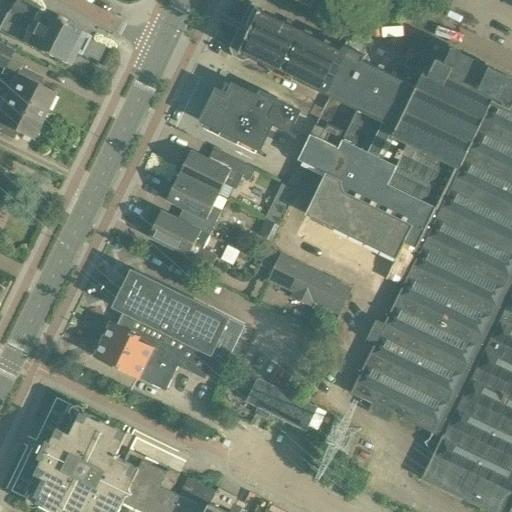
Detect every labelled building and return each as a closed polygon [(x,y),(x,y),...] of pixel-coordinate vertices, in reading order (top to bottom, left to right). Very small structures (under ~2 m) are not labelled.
[(0,25),(0,31),(57,60),(67,65),(74,52),(80,55),(89,36),(38,10),(39,8),(25,0),(14,0),(11,5),(8,6),(7,12),(0,25)] [(293,0),(309,8),(311,4),(330,14),(335,5),(324,0),(293,0)] [(338,148),(336,146),(328,143),(310,134),(298,159),(326,173),(296,235),(402,286),(368,357),(351,393),(442,437),(422,479),(489,511),(511,511),(511,78),(431,39),(410,82),(363,59),(365,54),(373,54),(373,38),(365,38),(347,39),(342,49),(254,7),(245,25),(251,28),(239,52),(240,53),(240,52),(260,62),(357,109),(338,148)] [(7,93),(45,111),(54,92),(39,85),(42,78),(20,67),(22,63),(10,57),(14,50),(0,43),(0,66),(3,68),(0,73),(13,80),(7,93)] [(292,116),(234,88),(229,98),(218,93),(205,120),(256,145),(270,117),(287,126),(292,116)] [(0,133),(12,139),(16,132),(31,139),(45,111),(7,93),(0,106),(0,133)] [(310,134),(328,143),(333,133),(328,130),(325,129),(316,124),(310,134)] [(275,143),(267,168),(290,175),(297,150),(275,143)] [(250,181),(256,169),(220,151),(214,163),(191,151),(189,155),(186,154),(181,162),(178,171),(181,172),(179,176),(219,195),(225,184),(237,190),(243,177),(250,181)] [(0,179),(5,170),(0,168),(0,202),(9,184),(0,179)] [(219,195),(179,176),(177,179),(175,178),(169,185),(166,194),(169,196),(167,200),(190,211),(185,223),(201,232),(210,236),(222,211),(214,206),(219,195)] [(273,205),(267,217),(277,222),(283,210),(273,205)] [(185,223),(161,212),(159,216),(157,214),(151,222),(149,231),(151,232),(149,236),(198,260),(212,267),(218,254),(204,247),(210,236),(201,232),(185,223)] [(255,244),(250,255),(261,261),(267,249),(255,244)] [(353,289),(281,253),(268,280),(293,293),(291,297),(311,307),(313,302),(340,315),(353,289)] [(123,288),(115,306),(125,312),(124,313),(215,357),(216,357),(227,363),(245,325),(228,317),(150,280),(132,271),(124,288),(123,288)] [(97,340),(91,352),(95,354),(94,357),(166,391),(180,363),(186,366),(185,370),(205,379),(207,375),(216,357),(215,357),(124,313),(119,325),(111,322),(102,341),(98,339),(97,340)] [(216,357),(207,375),(222,382),(230,386),(238,369),(227,363),(216,357)] [(258,378),(247,402),(249,403),(258,407),(255,413),(258,415),(264,418),(268,419),(271,413),(306,431),(308,426),(317,430),(326,412),(317,407),(303,401),(258,378)] [(28,498),(27,499),(29,505),(34,507),(40,506),(53,511),(118,511),(123,502),(144,460),(146,457),(134,451),(130,449),(125,460),(119,457),(120,455),(118,453),(128,433),(109,424),(108,421),(105,421),(86,412),(83,406),(78,404),(73,406),(72,406),(70,411),(72,417),(73,417),(73,418),(67,432),(58,427),(49,446),(53,448),(49,458),(44,456),(35,474),(44,478),(37,492),(36,492),(30,494),(28,498)] [(273,511),(267,509),(265,511),(240,511),(243,508),(242,508),(239,506),(235,504),(232,510),(230,511),(227,511),(210,504),(212,500),(216,492),(188,478),(180,495),(171,491),(180,473),(169,468),(167,472),(144,460),(123,502),(144,511),(273,511)] [(216,492),(212,500),(230,510),(237,497),(218,487),(216,492)]
